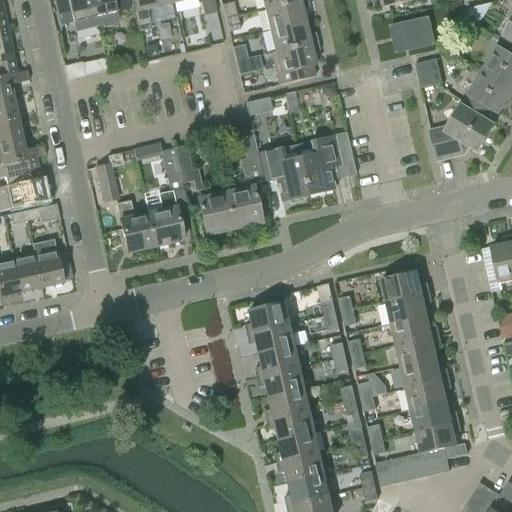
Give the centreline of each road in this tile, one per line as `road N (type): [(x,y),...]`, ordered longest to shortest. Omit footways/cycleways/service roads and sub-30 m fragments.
road 1 (residential): [(104,310),(269,275),(356,228),(440,206)]
road 2 (residential): [(104,310),(33,0)]
road 3 (residential): [(440,206),(501,466)]
